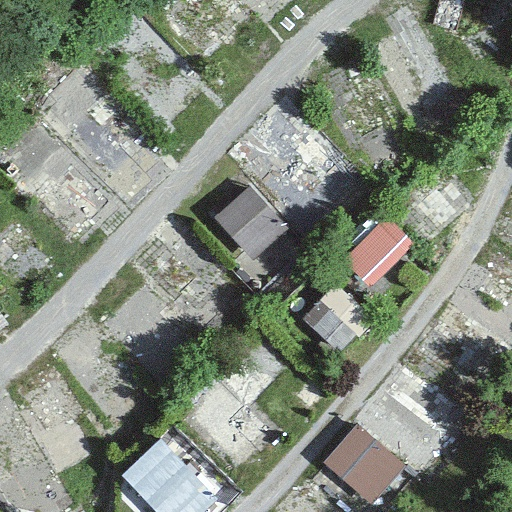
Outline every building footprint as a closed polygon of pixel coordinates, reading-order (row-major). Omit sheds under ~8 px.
[(179,0),(219,38),(255,0),(179,0)] [(458,0),(475,25),(511,0),(458,0)] [(155,8),(119,44),(166,90),(202,54),(155,8)] [(340,68),(369,117),(413,92),(383,42),(340,68)] [(113,67),(73,106),(120,155),(161,117),(113,67)] [(267,127),(316,184),(365,142),(316,86),(267,127)] [(74,134),(37,175),(89,220),(125,179),(74,134)] [(449,211),(486,178),(451,137),(414,170),(449,211)] [(259,161),(224,192),(266,239),(301,207),(259,161)] [(404,189),(354,227),(378,260),(428,222),(404,189)] [(0,239),(34,275),(69,241),(28,198),(0,224),(0,239)] [(196,206),(157,239),(202,290),(240,256),(196,206)] [(480,271),(511,286),(511,222),(505,219),(480,271)] [(159,338),(200,304),(156,253),(115,288),(159,338)] [(338,263),(319,305),(362,324),(381,282),(338,263)] [(483,356),(511,310),(461,277),(431,322),(483,356)] [(120,377),(152,343),(112,305),(80,339),(120,377)] [(443,425),(473,381),(413,340),(383,384),(443,425)] [(192,386),(244,442),(283,406),(230,350),(192,386)] [(34,369),(53,414),(96,395),(76,351),(34,369)] [(21,393),(0,407),(0,456),(10,472),(54,444),(21,393)] [(368,401),(334,439),(385,484),(418,447),(368,401)] [(171,410),(130,448),(189,511),(194,511),(233,476),(171,410)] [(304,511),(351,511),(365,499),(321,454),(283,491),(304,511)] [(0,485),(8,479),(0,467),(0,485)]
